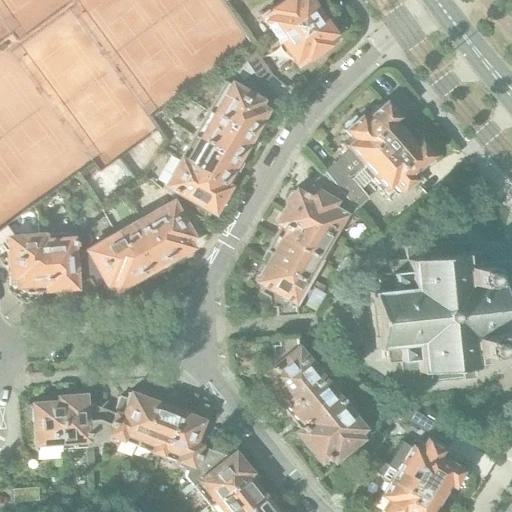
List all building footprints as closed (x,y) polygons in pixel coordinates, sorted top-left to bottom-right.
[(278,41),(316,15),(306,0),(282,0),(260,16),(278,41)] [(316,15),(278,41),(296,67),(335,39),(329,32),(316,15)] [(245,64),(257,56),(251,46),(239,54),(245,64)] [(251,73),(245,64),(239,54),(228,62),(240,80),(251,73)] [(271,76),(257,56),(245,64),(251,73),(259,84),(271,76)] [(223,81),(206,111),(253,138),(263,122),(258,120),(259,119),(258,118),(262,111),(257,108),(260,103),(235,89),(237,86),(227,80),(226,82),(223,81)] [(389,145),(401,134),(390,122),(394,118),(381,103),(361,122),(357,118),(355,119),(353,118),(343,127),(344,129),(343,130),(351,140),(344,146),(348,150),(324,171),(338,189),(349,180),(347,178),(360,167),(362,169),(389,145)] [(206,111),(191,135),(240,163),(249,148),(255,139),(253,138),(206,111)] [(389,145),(362,169),(382,192),(384,190),(393,200),(395,198),(401,193),(402,193),(414,182),(411,179),(430,163),(432,161),(428,157),(428,156),(416,142),(411,146),(401,134),(389,145)] [(177,155),(175,159),(224,188),(225,189),(235,172),(235,173),(240,164),(240,163),(191,135),(179,156),(177,155)] [(171,199),(191,216),(198,220),(199,220),(205,210),(210,213),(224,188),(175,159),(159,186),(174,195),(171,199)] [(348,217),(354,209),(338,189),(324,171),(318,176),(321,179),(310,189),(308,188),(304,195),(299,192),(298,194),(292,191),(281,210),(330,239),(343,215),(348,217)] [(338,189),(354,209),(367,198),(350,178),(349,180),(338,189)] [(170,198),(138,216),(166,267),(182,258),(180,253),(181,253),(180,252),(187,248),(183,240),(188,237),(185,233),(196,227),(194,223),(198,220),(191,216),(171,199),(170,198)] [(131,220),(112,231),(141,281),(141,282),(158,272),(159,273),(167,268),(166,267),(138,216),(130,203),(125,206),(130,214),(127,215),(131,220)] [(330,239),(281,210),(273,223),(279,226),(277,228),(278,228),(274,236),(317,261),(330,239)] [(43,290),(47,290),(43,235),(43,232),(10,234),(4,226),(0,228),(0,247),(3,251),(6,251),(8,287),(22,286),(22,287),(23,287),(24,293),(44,291),(43,290)] [(141,281),(112,231),(80,249),(78,250),(83,281),(86,279),(91,287),(101,281),(103,285),(108,282),(113,290),(120,286),(121,287),(122,287),(124,291),(141,281)] [(83,281),(78,250),(77,247),(72,248),(71,236),(68,236),(68,233),(43,235),(47,290),(72,288),(71,282),(83,281)] [(308,276),(317,261),(274,236),(260,259),(265,262),(304,284),(308,276)] [(511,349),(511,337),(509,311),(504,261),(476,264),(475,252),(459,254),(457,242),(400,247),(402,260),(386,261),(387,273),(375,275),(377,291),(365,292),(371,348),(383,347),(385,363),(397,362),(398,374),(413,372),(415,385),(472,379),(470,366),(486,365),(485,353),(511,349)] [(293,304),(304,284),(265,262),(253,282),(260,286),(259,288),(260,289),(258,293),(266,297),(267,317),(294,315),(293,304)] [(311,287),(321,293),(324,286),(314,281),(311,287)] [(325,295),(321,293),(311,287),(310,287),(307,293),(309,294),(301,309),(313,314),(325,295)] [(278,396),(313,367),(315,364),(300,345),(297,347),(295,345),(295,335),(269,337),(271,357),(264,363),(268,367),(266,368),(268,370),(261,375),(278,396)] [(281,409),(292,422),(332,390),(313,367),(278,396),(285,405),(281,409)] [(348,371),(341,376),(343,381),(351,375),(348,371)] [(332,390),(292,422),(296,427),(295,427),(297,429),(293,433),(296,438),(297,437),(313,457),(312,457),(316,462),(321,458),(322,461),(325,459),(325,458),(327,456),(330,461),(357,439),(353,434),(362,427),(365,425),(357,415),(356,415),(340,396),(338,397),(332,390)] [(105,437),(133,448),(153,398),(137,392),(135,396),(127,393),(124,400),(118,398),(112,413),(113,414),(103,438),(104,439),(105,437)] [(59,449),(85,447),(82,402),(81,396),(55,398),(55,403),(59,449)] [(133,448),(157,457),(175,411),(167,409),(169,404),(153,398),(133,448)] [(113,414),(112,413),(82,402),(85,447),(85,451),(87,464),(93,463),(92,451),(91,446),(92,446),(92,442),(103,442),(104,439),(103,438),(113,414)] [(59,449),(55,403),(29,404),(29,406),(24,407),(26,422),(30,421),(33,451),(59,449)] [(181,490),(183,492),(226,457),(196,446),(203,430),(196,428),(199,421),(191,418),(193,413),(176,407),(175,411),(157,457),(171,462),(187,468),(183,476),(190,483),(187,486),(186,485),(181,490)] [(427,435),(434,424),(412,410),(405,422),(427,435)] [(393,471),(437,497),(445,484),(450,487),(460,470),(435,456),(439,451),(437,449),(438,447),(426,440),(425,442),(423,441),(416,452),(408,447),(393,471)] [(207,505),(247,472),(231,453),(226,457),(183,492),(185,494),(190,490),(193,487),(207,505)] [(387,467),(363,453),(351,473),(364,481),(371,471),(381,477),(387,467)] [(61,467),(60,456),(53,457),(53,467),(61,467)] [(428,511),(437,497),(393,471),(378,496),(386,501),(380,511),(428,511)] [(248,473),(247,472),(207,505),(198,511),(205,511),(206,511),(205,510),(209,507),(212,511),(240,511),(260,496),(245,477),(248,473)] [(36,501),(36,489),(12,490),(12,502),(36,501)] [(272,511),(260,496),(240,511),(272,511)]
